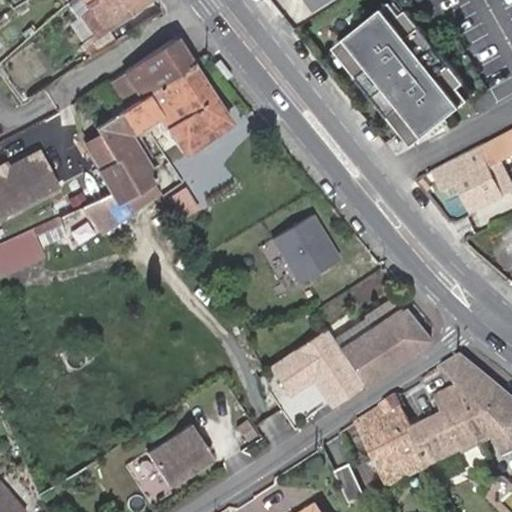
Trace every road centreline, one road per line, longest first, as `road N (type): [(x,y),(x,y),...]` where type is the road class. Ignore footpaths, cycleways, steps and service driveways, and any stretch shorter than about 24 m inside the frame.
road 1 (primary): [(215,0),(408,238),(488,320)]
road 2 (unclassified): [(488,320),(195,511)]
